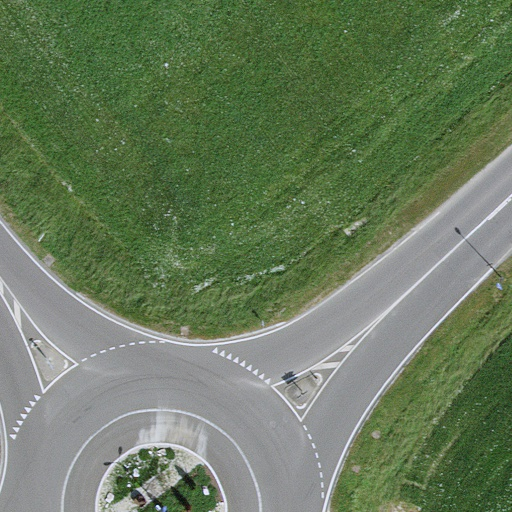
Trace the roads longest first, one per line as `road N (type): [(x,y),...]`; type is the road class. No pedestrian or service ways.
road 1 (unclassified): [(511,194),(256,430)]
road 2 (secondary): [(256,430),(227,403),(191,387),(152,383),(80,412)]
road 3 (track): [(392,511),(305,389)]
road 4 (secondary): [(80,412),(0,301)]
